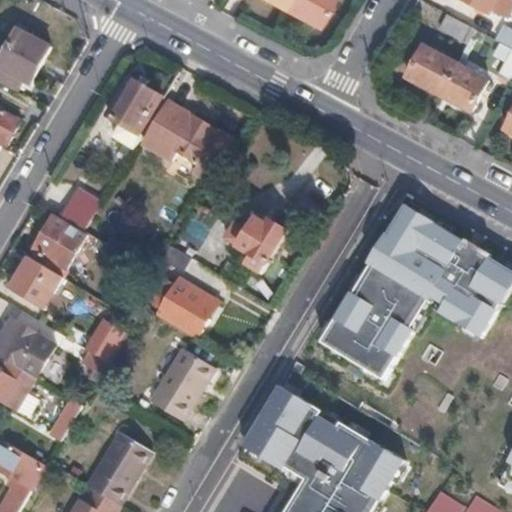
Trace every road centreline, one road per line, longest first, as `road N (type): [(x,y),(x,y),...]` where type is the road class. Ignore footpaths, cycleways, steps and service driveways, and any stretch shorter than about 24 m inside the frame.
road 1 (unknown): [(511,241),(342,511)]
road 2 (residential): [(0,226),(133,8)]
road 3 (primary): [(133,8),(328,107)]
road 4 (primary): [(328,107),(511,208)]
road 5 (residential): [(394,0),(328,107)]
